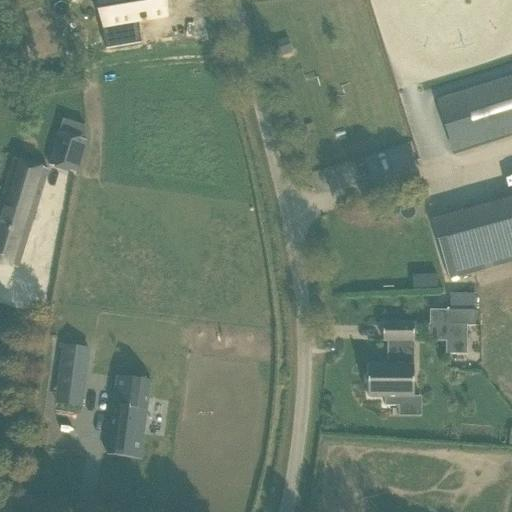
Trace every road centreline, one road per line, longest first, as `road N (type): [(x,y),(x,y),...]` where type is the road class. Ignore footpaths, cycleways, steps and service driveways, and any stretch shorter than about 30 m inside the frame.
road 1 (unclassified): [(285,511),(305,287),(288,176),(238,0)]
road 2 (unknown): [(293,213),(511,150)]
